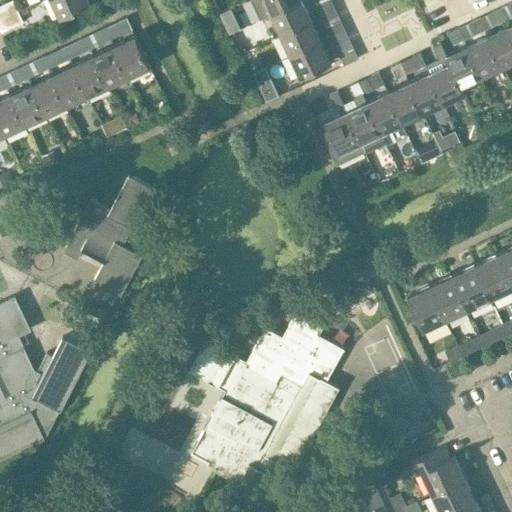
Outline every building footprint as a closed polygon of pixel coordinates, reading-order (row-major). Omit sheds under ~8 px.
[(8,0),(0,4),(0,17),(18,9),(13,0),(8,0)] [(51,0),(59,16),(91,1),(90,0),(51,0)] [(264,0),(271,13),(298,0),(264,0)] [(298,0),(271,13),(281,34),(312,19),(303,0),(298,0)] [(317,7),(321,15),(335,9),(332,0),(317,7)] [(492,10),(498,22),(506,18),(500,6),(492,10)] [(0,17),(0,29),(1,31),(23,20),(18,9),(0,17)] [(118,20),(124,31),(132,28),(126,16),(118,20)] [(472,20),(477,32),(485,28),(480,16),(472,20)] [(281,34),(290,54),(322,40),(312,19),(281,34)] [(327,28),(331,36),(345,29),(341,21),(327,28)] [(98,29),(103,41),(111,37),(106,25),(98,29)] [(487,34),(502,66),(511,61),(511,33),(508,25),(487,34)] [(451,29),(456,41),(465,37),(459,26),(451,29)] [(114,44),(128,75),(150,65),(135,34),(114,44)] [(467,44),(481,76),(502,66),(487,34),(467,44)] [(77,39),(83,51),(91,47),(85,35),(77,39)] [(290,54),(300,75),(332,61),(322,40),(290,54)] [(438,57),(445,54),(446,53),(441,41),(433,45),(438,57)] [(337,49),(340,57),(355,50),(351,42),(337,49)] [(93,53),(108,85),(128,75),(114,44),(93,53)] [(446,54),(449,61),(450,61),(461,85),(481,76),(467,44),(446,54)] [(56,48),(62,60),(70,56),(65,45),(56,48)] [(412,55),(418,67),(426,63),(420,51),(412,55)] [(72,63),(87,94),(108,85),(93,53),(72,63)] [(36,58),(41,70),(49,66),(44,54),(36,58)] [(391,65),(397,76),(405,73),(399,61),(391,65)] [(429,71),(443,102),(465,92),(461,85),(450,61),(449,61),(429,71)] [(52,73),(66,104),(87,94),(72,63),(52,73)] [(15,68),(21,79),(29,76),(23,64),(15,68)] [(371,74),(376,86),(384,82),(379,70),(371,74)] [(408,80),(423,112),(443,102),(429,71),(408,80)] [(31,82),(46,114),(66,104),(52,73),(31,82)] [(0,74),(0,89),(8,85),(3,74),(0,74)] [(353,97),(357,104),(364,101),(361,93),(364,92),(358,80),(350,84),(356,96),(353,97)] [(387,90),(402,121),(423,112),(408,80),(387,90)] [(10,92),(25,123),(46,114),(31,82),(10,92)] [(329,94),(335,105),(343,102),(338,90),(329,94)] [(367,100),(381,131),(402,121),(387,90),(367,100)] [(0,96),(0,123),(4,133),(25,123),(10,92),(0,96)] [(346,109),(361,141),(365,150),(386,140),(381,131),(367,100),(346,109)] [(365,150),(361,141),(346,109),(325,120),(326,123),(319,126),(337,163),(365,150)] [(93,279),(120,293),(142,253),(123,243),(132,226),(135,228),(156,188),(129,173),(110,207),(91,197),(63,250),(77,257),(82,248),(104,259),(93,279)] [(511,245),(497,252),(511,284),(511,245)] [(474,263),(490,297),(511,286),(511,284),(497,252),(474,263)] [(452,273),(468,307),(490,297),(474,263),(452,273)] [(429,284),(445,318),(468,307),(452,273),(429,284)] [(407,295),(422,328),(445,318),(429,284),(407,295)] [(0,457),(44,437),(45,439),(46,438),(44,434),(47,433),(59,409),(62,410),(63,409),(61,409),(90,351),(91,352),(92,351),(62,336),(53,354),(47,351),(37,370),(33,368),(23,347),(25,346),(18,332),(29,327),(14,295),(16,294),(15,293),(0,300),(0,457)] [(189,367),(188,368),(225,388),(191,451),(207,460),(206,461),(207,462),(208,461),(240,478),(234,489),(263,505),(264,504),(263,503),(277,477),(278,477),(279,476),(269,471),(275,458),(294,468),(295,467),(294,466),(337,385),(338,386),(339,385),(326,378),(343,347),(344,346),(318,332),(323,323),(295,308),(295,309),(295,310),(282,334),(265,324),(264,325),(265,326),(246,359),(241,357),(240,359),(204,339),(203,340),(205,341),(190,367),(189,367)] [(511,317),(502,322),(507,333),(511,330),(511,317)] [(490,328),(494,339),(507,333),(502,322),(490,328)] [(458,343),(462,354),(475,348),(470,337),(458,343)] [(445,349),(450,360),(462,354),(458,343),(445,349)] [(421,470),(431,492),(465,476),(454,453),(451,454),(446,444),(411,460),(416,472),(421,470)] [(431,492),(440,511),(446,511),(476,498),(465,476),(431,492)] [(366,494),(373,507),(383,502),(377,489),(366,494)] [(389,496),(395,509),(406,504),(400,491),(389,496)] [(446,511),(482,511),(476,498),(446,511)] [(84,511),(104,511),(105,510),(90,502),(84,511)]
